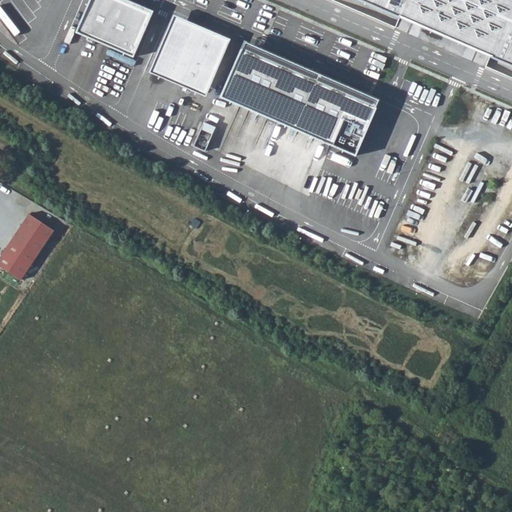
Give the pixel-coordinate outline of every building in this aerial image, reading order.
[(129,0),(87,0),(74,31),(132,56),(152,9),(129,0)] [(511,0),(362,0),(398,15),(417,24),(470,46),(488,54),(511,64),(511,0)] [(172,14),(148,72),(204,95),(229,38),(172,14)] [(239,47),(219,95),(354,153),(375,105),(239,47)] [(191,145),(202,150),(213,126),(201,121),(191,145)] [(0,258),(0,269),(21,282),(52,231),(27,215),(0,258)]
